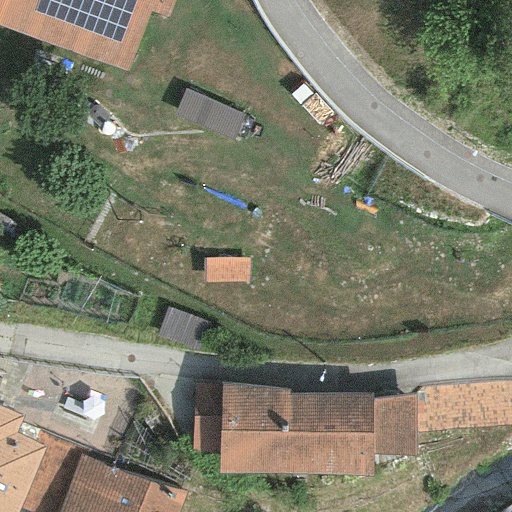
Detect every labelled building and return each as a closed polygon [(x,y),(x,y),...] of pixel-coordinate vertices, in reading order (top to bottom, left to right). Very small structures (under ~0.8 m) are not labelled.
[(0,0),(0,25),(126,73),(149,12),(166,18),(172,0),(0,0)] [(243,114),(183,90),(172,115),(232,139),(243,114)] [(191,455),(218,454),(219,383),(192,382),(191,455)] [(218,454),(218,474),(371,475),(371,458),(370,399),(370,393),(287,396),(289,389),(219,383),(218,454)] [(511,383),(415,389),(414,398),(414,432),(511,425),(511,383)] [(414,398),(370,399),(371,458),(415,457),(414,432),(414,398)] [(0,407),(0,511),(15,511),(17,508),(43,445),(32,441),(14,432),(22,417),(0,407)] [(81,450),(36,432),(32,441),(43,445),(17,508),(27,511),(55,511),(80,454),(81,450)] [(177,511),(184,494),(80,454),(55,511),(177,511)]
